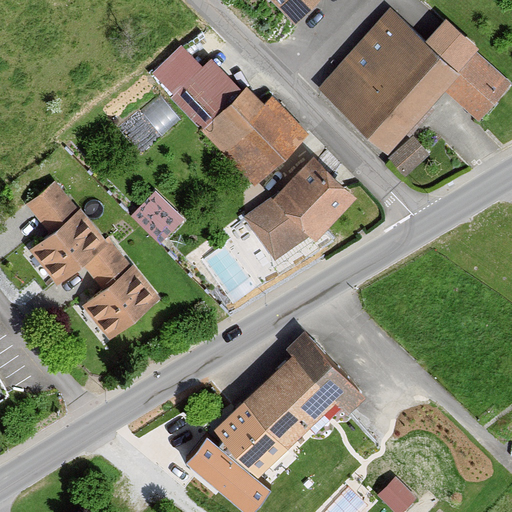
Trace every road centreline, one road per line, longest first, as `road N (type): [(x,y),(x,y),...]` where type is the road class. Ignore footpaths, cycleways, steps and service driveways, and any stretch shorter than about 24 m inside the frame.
road 1 (secondary): [(423,227),(0,483)]
road 2 (residential): [(203,0),(423,227)]
